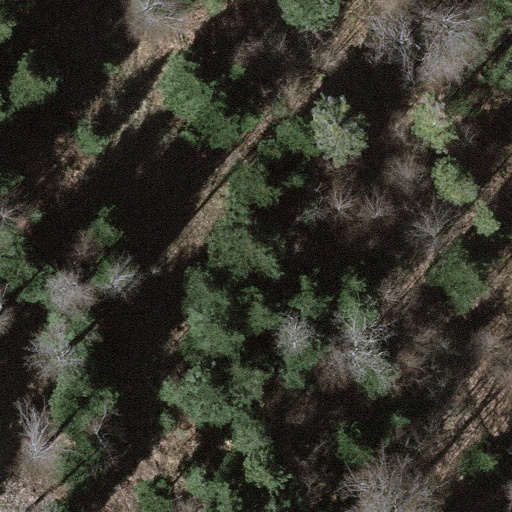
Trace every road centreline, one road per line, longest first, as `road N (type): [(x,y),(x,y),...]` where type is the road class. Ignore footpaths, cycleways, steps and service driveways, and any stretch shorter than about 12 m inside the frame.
road 1 (track): [(115,0),(93,125),(28,310),(0,436)]
road 2 (track): [(350,0),(511,286)]
